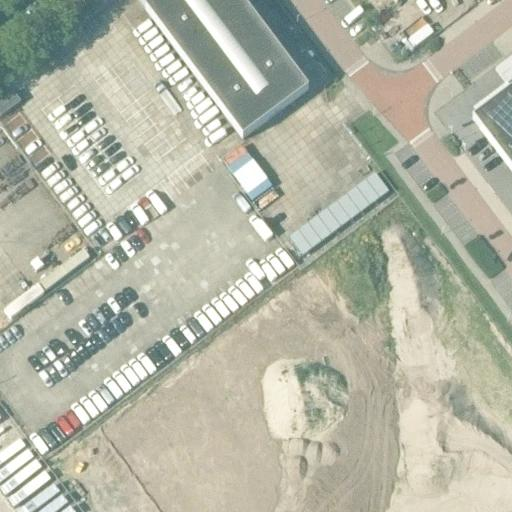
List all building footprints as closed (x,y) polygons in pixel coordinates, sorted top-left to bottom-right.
[(242,143),(307,94),(237,0),(162,0),(145,13),(242,143)] [(511,90),(473,120),(494,148),(511,134),(511,90)] [(511,134),(494,148),(511,171),(511,134)] [(389,197),(371,173),(284,240),(303,265),(389,197)] [(409,289),(437,326),(447,319),(418,281),(409,289)] [(243,460),(276,441),(231,362),(197,381),(243,460)] [(99,408),(78,421),(76,418),(54,431),(62,444),(105,418),(99,408)] [(406,466),(358,502),(366,511),(384,511),(421,485),(406,466)]
